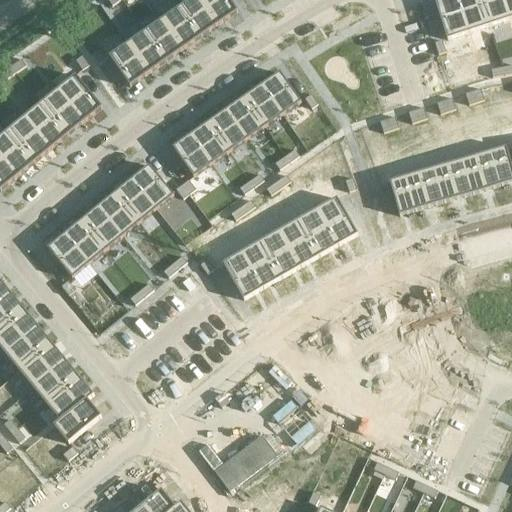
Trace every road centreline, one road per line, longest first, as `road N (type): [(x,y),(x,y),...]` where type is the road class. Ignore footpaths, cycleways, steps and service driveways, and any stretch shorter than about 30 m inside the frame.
road 1 (residential): [(337,0),(181,94),(0,241)]
road 2 (residential): [(158,430),(274,345),(422,267)]
road 3 (residential): [(0,245),(158,430)]
road 4 (residential): [(422,267),(452,348),(511,384)]
road 5 (residential): [(59,511),(158,430)]
